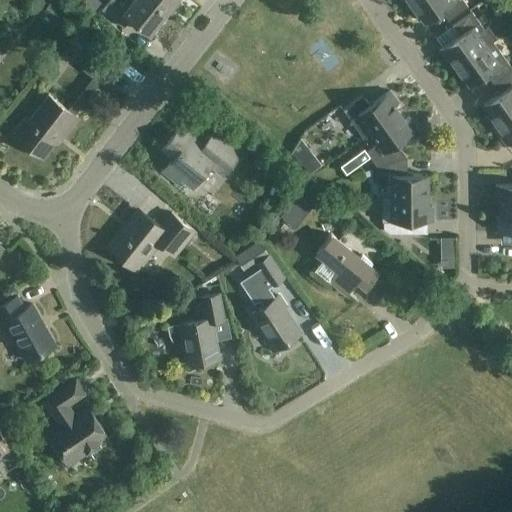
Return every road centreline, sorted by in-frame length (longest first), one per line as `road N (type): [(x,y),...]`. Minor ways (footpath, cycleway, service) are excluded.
road 1 (residential): [(367,0),(465,142),(466,278),(418,334),(264,425),(145,394),(82,306),(63,209)]
road 2 (residential): [(63,209),(231,0)]
